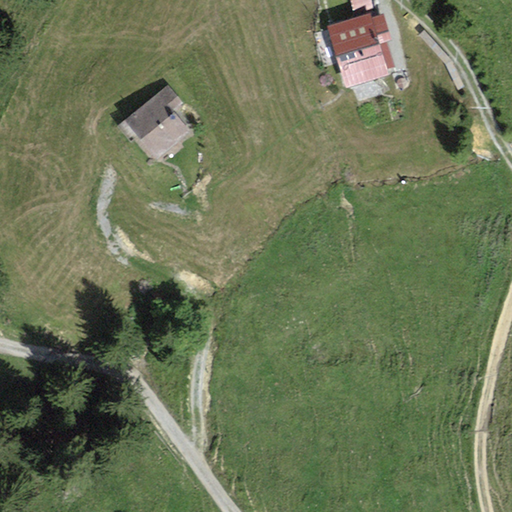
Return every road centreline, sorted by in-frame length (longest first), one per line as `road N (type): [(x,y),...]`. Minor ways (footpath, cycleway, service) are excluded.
road 1 (track): [(0,344),(113,367),(137,380),(236,511)]
road 2 (track): [(489,511),(477,440),(511,305)]
road 3 (track): [(398,0),(455,51),(511,162)]
